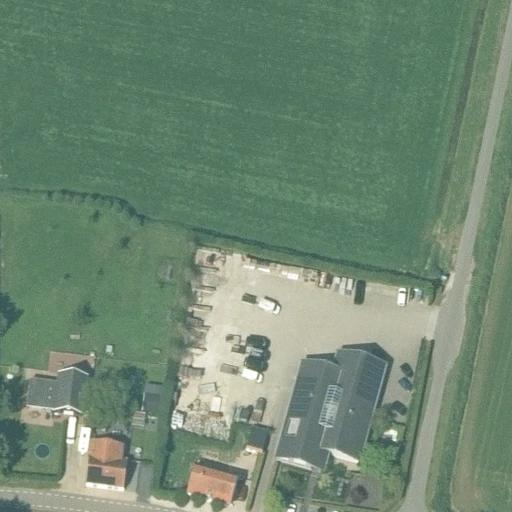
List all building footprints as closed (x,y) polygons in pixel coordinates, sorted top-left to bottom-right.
[(300,364),(274,462),(325,476),(330,459),(359,467),(386,368),(338,355),(333,373),(300,364)] [(29,382),(26,407),(54,410),(53,414),(84,418),(88,379),(57,376),(56,385),(29,382)] [(144,395),(142,414),(159,416),(161,398),(144,395)] [(267,435),(252,431),(246,450),(261,454),(267,435)] [(91,445),(88,467),(85,487),(123,492),(126,472),(127,463),(121,463),(123,449),(91,445)] [(192,478),(188,494),(187,497),(226,508),(230,505),(238,480),(195,467),(192,478)]
